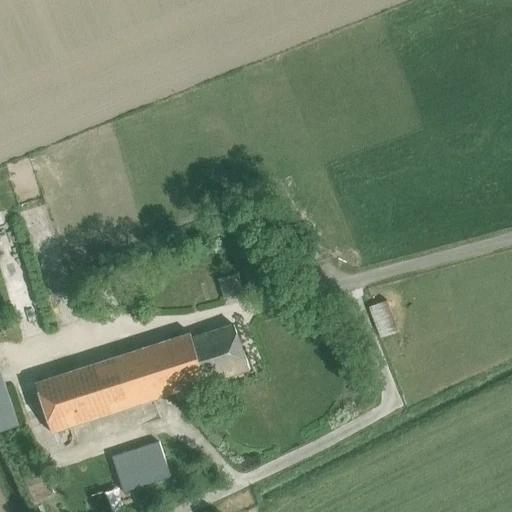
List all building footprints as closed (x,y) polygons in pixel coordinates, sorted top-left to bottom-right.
[(264,219),(273,236),(288,228),(279,211),(264,219)] [(150,280),(144,266),(123,274),(111,279),(114,285),(119,297),(130,292),(131,292),(130,288),(150,280)] [(218,280),(223,299),(244,293),(239,274),(218,280)] [(399,332),(387,302),(368,308),(380,339),(399,332)] [(52,434),(175,394),(177,403),(196,397),(195,393),(199,391),(197,387),(250,370),(233,325),(192,339),(190,333),(35,383),(52,434)] [(0,431),(18,426),(0,371),(0,431)]
